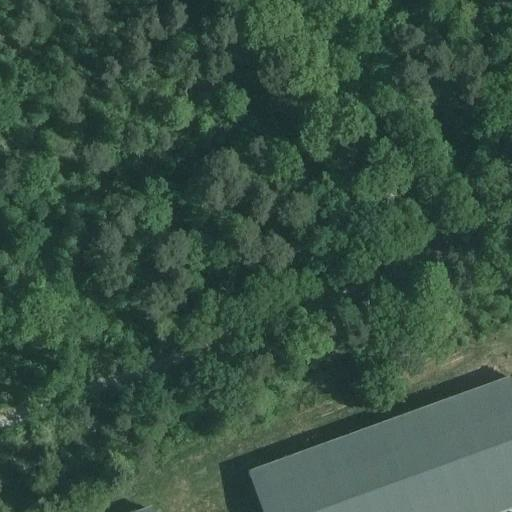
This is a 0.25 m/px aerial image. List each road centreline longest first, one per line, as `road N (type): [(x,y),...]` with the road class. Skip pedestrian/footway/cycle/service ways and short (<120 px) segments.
road 1 (track): [(440,261),(0,424)]
road 2 (unknown): [(427,240),(0,414)]
road 3 (track): [(440,261),(271,0)]
road 4 (unknown): [(486,219),(449,214),(296,0)]
